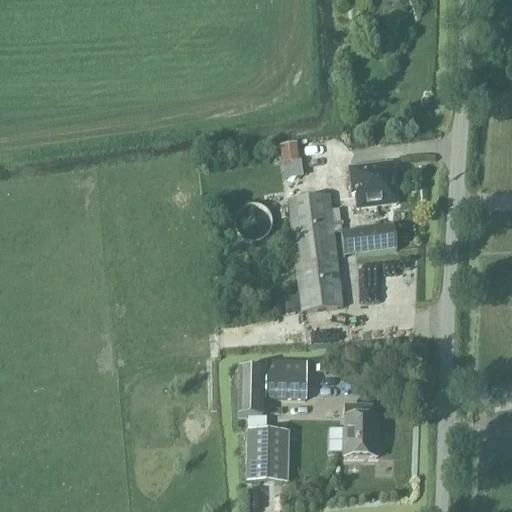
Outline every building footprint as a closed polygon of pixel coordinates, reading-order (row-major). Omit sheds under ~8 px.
[(278,147),(280,163),(300,159),(297,143),(278,147)] [(397,208),(393,166),(348,171),(351,199),(354,199),(356,214),(397,208)] [(329,198),(287,204),(300,316),(343,310),(334,235),(342,234),(339,212),(331,213),(329,198)] [(261,244),(267,239),(270,234),(271,228),(271,222),(268,216),(264,213),(261,210),(255,208),(248,209),(242,212),(237,217),(234,223),(234,229),(235,234),(238,239),(243,243),(248,245),(254,246),(261,244)] [(342,236),(340,236),(340,237),(343,261),(396,254),(393,229),(342,236)] [(377,280),(389,302),(411,291),(407,283),(399,287),(391,273),(377,280)] [(307,365),(264,364),(263,404),(306,404),(307,365)] [(237,373),(236,420),(248,420),(262,421),(263,373),(237,373)] [(344,456),(344,460),(376,461),(377,421),(369,421),(369,410),(344,410),(345,432),(344,456)] [(247,434),(246,486),(286,487),(287,435),(266,435),(267,421),(262,421),(248,420),(247,434)]
